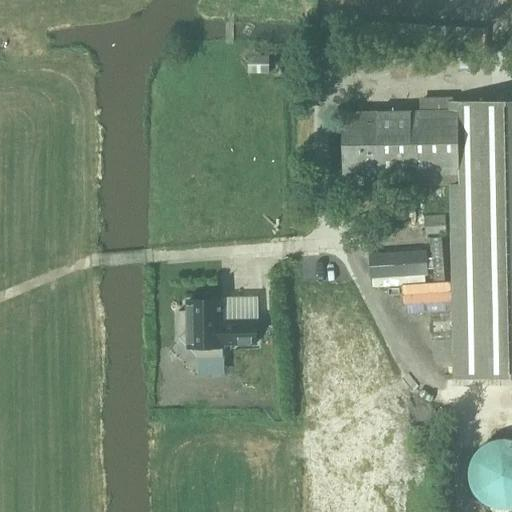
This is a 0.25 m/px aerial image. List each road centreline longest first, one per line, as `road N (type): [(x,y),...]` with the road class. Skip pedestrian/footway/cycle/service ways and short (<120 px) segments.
road 1 (track): [(0,297),(89,260),(291,244),(324,231),(413,359),(464,411),(465,511)]
road 2 (track): [(511,83),(327,78)]
road 3 (track): [(324,231),(326,91)]
